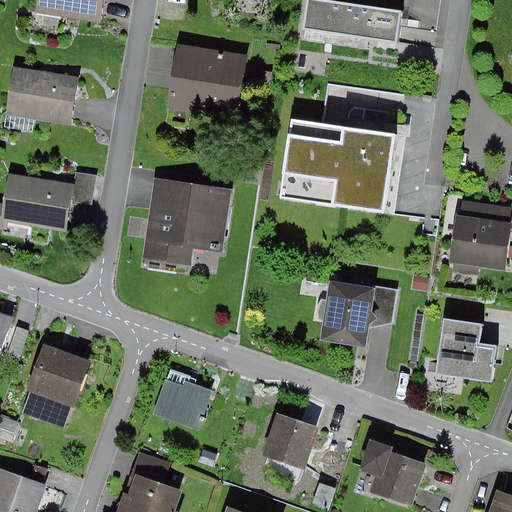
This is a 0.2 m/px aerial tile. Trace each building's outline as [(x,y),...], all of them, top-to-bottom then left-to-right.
[(119,0),(49,0),(47,14),(115,26),(119,0)] [(425,14),(312,1),(308,34),(436,49),(438,34),(423,33),(425,14)] [(262,55),(187,48),(181,108),(256,115),(262,55)] [(94,83),(25,74),(20,113),(89,122),(94,83)] [(422,126),(306,112),(295,197),(411,212),(422,126)] [(84,186),(21,178),(17,205),(0,202),(0,229),(23,232),(24,222),(78,229),(84,186)] [(242,194),(166,182),(154,256),(205,264),(208,244),(233,248),(242,194)] [(511,209),(470,203),(459,271),(488,276),(490,265),(511,268),(511,209)] [(406,291),(346,281),(336,344),(387,352),(391,329),(400,330),(406,291)] [(28,324),(0,313),(0,379),(6,382),(28,324)] [(500,323),(457,320),(453,377),(509,381),(511,350),(498,349),(500,323)] [(105,363),(56,347),(42,390),(90,406),(105,363)] [(221,391),(177,374),(162,414),(206,431),(221,391)] [(334,429),(289,413),(274,455),(319,471),(334,429)] [(443,461),(387,446),(381,469),(396,473),(389,499),(429,510),(443,461)] [(48,511),(57,484),(7,468),(0,491),(0,511),(48,511)] [(193,511),(199,494),(153,478),(140,511),(193,511)] [(511,511),(511,490),(510,490),(502,511),(511,511)]
